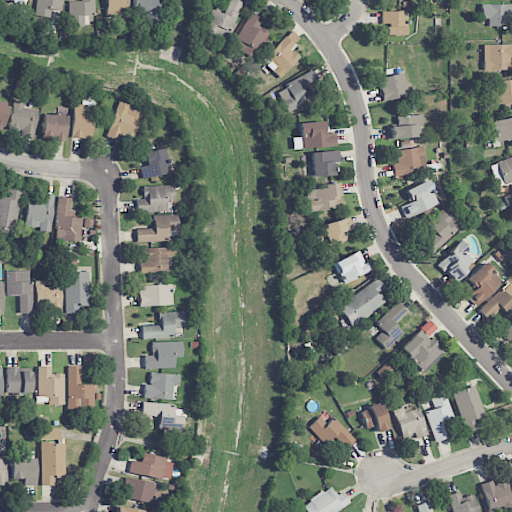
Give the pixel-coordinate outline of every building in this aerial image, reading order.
[(62,0),(35,0),(35,17),(49,17),(49,11),(62,11),(62,0)] [(93,0),(79,0),(80,2),(68,2),(68,26),(88,26),(88,16),(94,16),(93,0)] [(126,0),(105,0),(105,19),(126,19),(126,0)] [(155,0),(132,0),(132,14),(143,14),(142,21),(155,21),(155,0)] [(227,41),(241,2),(235,0),(228,0),(224,14),(210,9),(202,32),(227,41)] [(480,19),(488,19),(488,28),(506,27),(506,18),(511,17),(511,4),(480,5),(480,19)] [(383,12),(383,36),(406,35),(405,11),(383,12)] [(262,19),(248,13),(233,49),(256,59),(268,31),(258,27),(262,19)] [(266,57),(274,64),(269,70),(279,79),(299,57),(290,49),(294,45),(284,36),(266,57)] [(511,44),(481,45),(482,71),(511,70),(511,56),(511,44)] [(309,102),(303,89),(318,81),(312,71),(275,91),(287,114),(309,102)] [(378,78),(382,101),(408,96),(404,73),(378,78)] [(494,107),(511,104),(511,79),(491,83),(494,107)] [(20,136),(33,138),(38,111),(23,108),(24,102),(13,101),(9,130),(21,132),(20,136)] [(107,137),(118,140),(119,137),(133,141),(140,110),(116,104),(107,137)] [(92,139),(93,105),(72,105),(71,138),(92,139)] [(67,115),(42,114),(42,136),(50,136),(50,141),(66,141),(67,115)] [(424,125),(422,114),(394,118),(395,124),(389,125),(391,140),(418,136),(417,126),(424,125)] [(511,117),(492,121),(496,142),(511,138),(511,117)] [(298,123),(299,138),(292,138),(292,149),(336,147),(336,133),(324,133),(323,122),(298,123)] [(392,164),(393,177),(427,173),(424,147),(394,150),(396,163),(392,164)] [(142,179),(169,173),(163,148),(143,153),(146,166),(139,168),(142,179)] [(333,162),(339,162),(338,151),(311,152),(312,177),(333,176),(333,162)] [(511,156),(495,162),(502,185),(511,182),(511,156)] [(410,202),(400,207),(405,219),(438,204),(427,180),(404,191),(410,202)] [(307,211),(342,208),(339,183),(321,185),(322,188),(305,190),(307,211)] [(173,185),(143,186),(143,199),(135,200),(135,213),(166,212),(166,201),(174,200),(173,185)] [(19,191),(7,189),(7,196),(0,195),(0,232),(14,234),(19,191)] [(26,230),(51,231),(53,195),(27,194),(26,230)] [(80,241),(81,218),(75,218),(76,211),(70,210),(71,198),(57,197),(55,240),(80,241)] [(426,224),(434,233),(423,244),(432,254),(462,226),(444,207),(426,224)] [(177,215),(153,215),(153,229),(135,230),(135,242),(168,242),(167,232),(178,232),(177,215)] [(343,231),(350,229),(347,217),(320,225),(326,246),(346,240),(343,231)] [(464,254),(469,249),(462,241),(437,264),(453,282),(474,264),(464,254)] [(171,248),(143,248),(144,261),(139,261),(140,274),(167,273),(166,258),(172,257),(171,248)] [(360,251),(332,263),(342,284),(369,272),(360,251)] [(475,306),(502,282),(485,263),(465,280),(474,289),(466,296),(475,306)] [(5,272),(6,295),(18,295),(18,314),(31,313),(30,271),(5,272)] [(88,272),(64,272),(64,314),(78,314),(78,306),(88,306),(88,272)] [(337,309),(352,328),(385,302),(378,294),(384,289),(375,278),(337,309)] [(46,287),(45,281),(35,281),(35,312),(61,312),(61,287),(46,287)] [(499,308),(509,317),(511,314),(511,287),(506,282),(479,311),(488,320),(499,308)] [(171,284),(138,285),(138,306),(171,305),(171,284)] [(374,323),(382,331),(374,339),(384,350),(402,333),(393,324),(406,312),(397,302),(374,323)] [(140,326),(141,339),(172,338),(171,328),(183,327),(182,311),(157,312),(158,325),(140,326)] [(511,338),(511,322),(500,333),(508,342),(511,338)] [(422,373),(443,354),(420,329),(399,348),(422,373)] [(181,342),(150,343),(150,355),(143,356),(144,369),(174,368),(173,358),(181,357),(181,342)] [(80,366),(66,367),(67,410),(94,409),(93,384),(80,385),(80,366)] [(51,367),(37,367),(37,397),(47,397),(48,405),(64,405),(63,373),(51,374),(51,367)] [(31,394),(30,372),(19,372),(19,368),(5,368),(6,394),(31,394)] [(172,386),(178,386),(179,374),(149,373),(149,385),(143,385),(143,398),(171,400),(172,386)] [(463,433),(478,429),(476,421),(484,419),(476,386),(453,392),(463,433)] [(445,394),(421,402),(434,442),(448,438),(443,421),(453,418),(445,394)] [(141,416),(159,417),(158,426),(181,427),(182,405),(142,403),(141,416)] [(376,432),(388,429),(381,404),(360,410),(365,428),(374,426),(376,432)] [(427,435),(418,408),(404,413),(402,407),(392,410),(401,439),(412,435),(414,439),(427,435)] [(323,445),(332,436),(345,450),(355,441),(333,417),(325,424),(319,417),(307,427),(323,445)] [(59,428),(39,429),(40,440),(59,439),(59,428)] [(40,441),(41,486),(54,485),(54,477),(64,477),(64,441),(40,441)] [(128,473),(170,481),(173,460),(142,454),(140,463),(130,461),(128,473)] [(10,479),(23,479),(23,485),(36,485),(35,458),(10,458),(10,479)] [(480,485),(487,510),(511,502),(504,478),(480,485)] [(158,483),(123,479),(120,500),(156,503),(158,483)] [(337,511),(350,506),(343,492),(335,496),(331,488),(300,504),(304,511),(337,511)] [(461,498),(459,491),(446,496),(451,511),(479,511),(473,494),(461,498)] [(419,511),(431,511),(429,502),(417,504),(419,511)]
